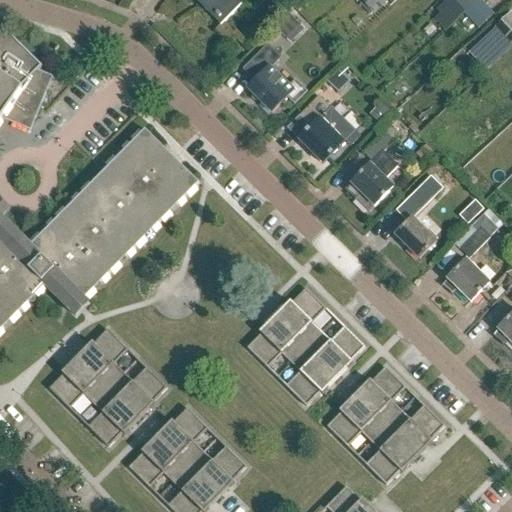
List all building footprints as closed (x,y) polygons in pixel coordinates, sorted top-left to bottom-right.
[(194,0),(222,27),(242,7),(235,0),(194,0)] [(274,21),(286,9),(276,0),(267,0),(260,7),(274,21)] [(367,0),(378,12),(391,0),(367,0)] [(464,15),(479,0),(478,0),(448,0),(437,11),(441,15),(435,20),(446,31),(446,32),(464,15)] [(479,30),(494,15),(479,0),(464,15),(479,30)] [(511,47),(511,13),(494,29),(511,48),(511,47)] [(287,41),(300,27),(288,14),(274,28),(287,41)] [(491,67),(511,48),(494,29),(474,48),(491,67)] [(0,333),(46,287),(76,318),(89,305),(84,301),(199,185),(146,132),(31,248),(0,217),(8,209),(0,200),(0,123),(2,120),(31,132),(53,78),(38,72),(42,68),(4,30),(0,34),(0,333)] [(281,60),(268,47),(244,71),(255,84),(248,91),(272,115),(288,100),(295,107),(308,94),(296,82),(289,89),(271,70),(281,60)] [(339,74),(327,85),(338,97),(349,86),(339,74)] [(323,165),(356,133),(332,109),(331,110),(319,98),(300,117),(312,128),(299,141),(323,165)] [(384,154),(401,137),(385,122),(375,132),(382,138),(365,155),(374,164),(371,166),(346,191),(353,197),(356,201),(369,214),(374,208),(375,209),(394,189),(386,181),(399,168),(384,154)] [(429,169),(438,159),(426,146),(416,156),(429,169)] [(420,261),(437,244),(413,221),(443,191),(430,178),(396,212),(408,224),(395,237),(420,261)] [(478,220),(486,213),(477,204),(469,211),(478,220)] [(496,233),(498,232),(503,226),(489,212),(483,217),(482,219),(472,229),(456,245),(461,250),(470,260),(496,233)] [(471,304),(490,285),(467,262),(442,287),(449,293),(453,297),(458,292),(471,304)] [(351,364),(365,349),(345,329),(331,343),(313,325),(326,311),(306,291),(292,305),(290,304),(260,335),(261,336),(248,351),(268,371),(282,357),(300,375),(286,389),(307,409),(321,395),(322,396),(353,365),(351,364)] [(511,345),(511,317),(493,337),(500,343),(503,347),(509,342),(511,345)] [(153,404),(167,390),(147,370),(133,384),(115,366),(129,352),(108,332),(94,346),(93,344),(62,376),(64,377),(50,391),(70,411),(84,397),(102,415),(88,429),(109,450),(123,436),(124,437),(155,406),(153,404)] [(431,442),(445,428),(424,408),(410,422),(392,404),(406,390),(386,370),(372,384),(370,382),(340,413),(341,415),(327,429),(348,449),(362,435),(380,453),(366,467),(386,488),(400,473),(402,475),(433,444),(431,442)] [(233,483),(247,469),(227,449),(213,463),(194,445),(208,431),(188,411),(174,425),(172,423),(142,454),(143,456),(129,470),(150,490),(164,476),(182,494),(168,508),(171,511),(207,511),(235,485),(233,483)] [(372,511),(362,501),(361,503),(347,489),(326,509),(328,511),(372,511)]
